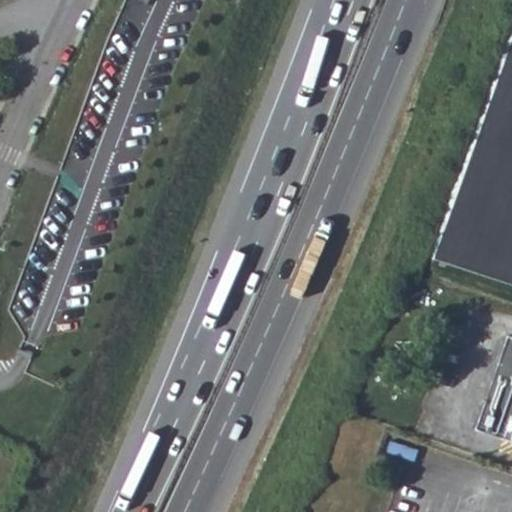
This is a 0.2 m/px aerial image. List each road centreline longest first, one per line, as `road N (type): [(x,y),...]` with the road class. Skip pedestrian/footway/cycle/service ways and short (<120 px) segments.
road 1 (trunk): [(183,511),(404,0)]
road 2 (trunk): [(352,0),(249,259),(132,511)]
road 3 (residential): [(0,167),(73,0)]
